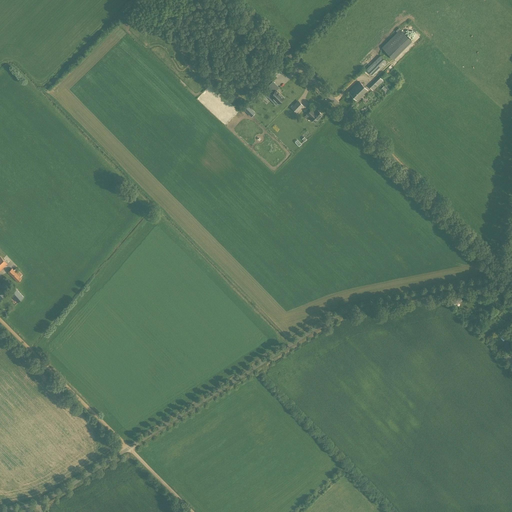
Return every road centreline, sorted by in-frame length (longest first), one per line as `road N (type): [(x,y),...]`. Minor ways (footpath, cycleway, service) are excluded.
road 1 (unclassified): [(0,511),(48,498),(343,306),(507,277)]
road 2 (unclassified): [(507,277),(235,0)]
road 3 (track): [(191,511),(0,316)]
